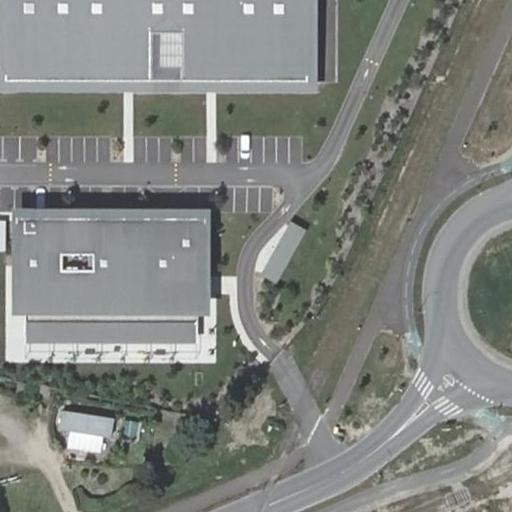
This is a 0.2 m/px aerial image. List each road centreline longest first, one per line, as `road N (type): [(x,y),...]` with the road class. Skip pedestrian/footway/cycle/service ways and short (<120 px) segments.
road 1 (tertiary): [(251,511),(360,462),(476,366)]
road 2 (tertiary): [(511,204),(484,217),(450,262),(447,318),(476,366)]
